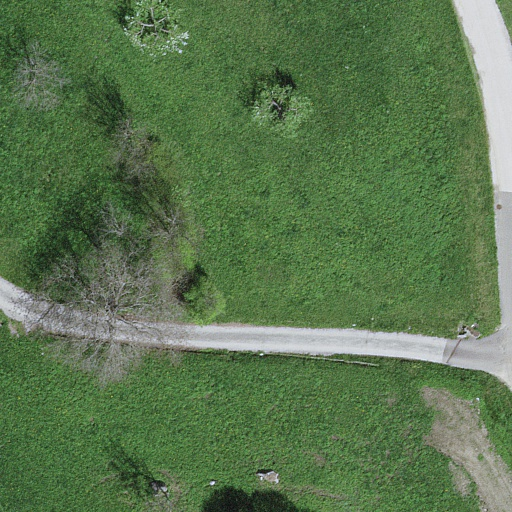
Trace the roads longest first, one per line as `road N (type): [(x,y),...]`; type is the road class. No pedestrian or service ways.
road 1 (track): [(511,356),(135,333),(41,313),(0,292)]
road 2 (track): [(511,175),(474,0)]
